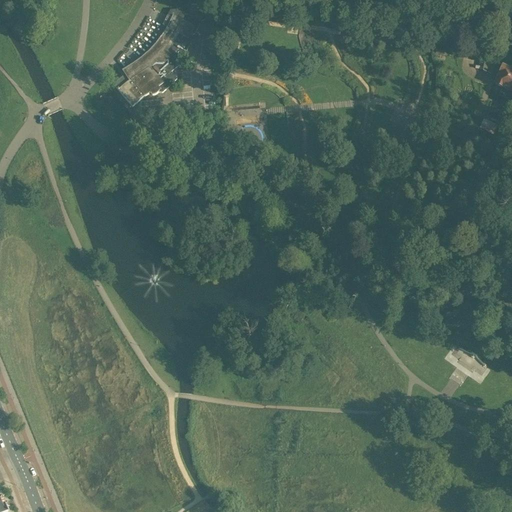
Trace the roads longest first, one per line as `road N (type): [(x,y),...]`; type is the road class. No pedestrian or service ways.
road 1 (track): [(170,393),(86,265),(35,118)]
road 2 (track): [(345,242),(268,186),(127,151),(103,131)]
road 3 (track): [(170,393),(405,414)]
road 4 (track): [(289,0),(351,15),(435,0),(510,33)]
road 5 (track): [(511,306),(420,279),(345,242)]
road 6 (track): [(413,378),(366,313),(345,242)]
road 7 (track): [(230,511),(216,493),(199,500),(180,465),(170,393)]
